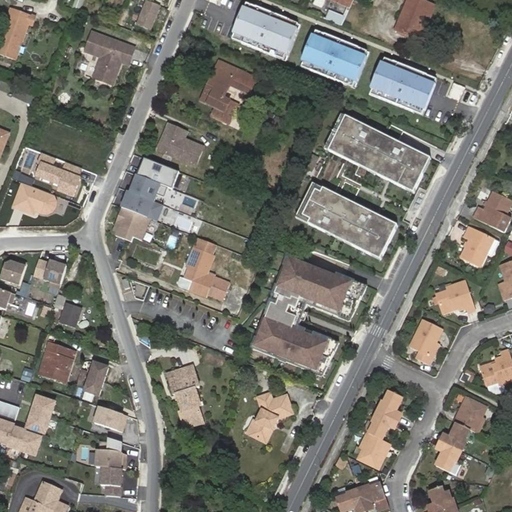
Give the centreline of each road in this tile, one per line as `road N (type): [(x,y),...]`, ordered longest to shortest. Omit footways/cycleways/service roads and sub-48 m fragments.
road 1 (tertiary): [(511,65),(366,354)]
road 2 (residential): [(150,511),(150,421),(93,232)]
road 3 (residential): [(93,232),(191,0)]
road 4 (tertiary): [(366,354),(290,511)]
road 5 (residential): [(405,511),(397,482),(440,388)]
